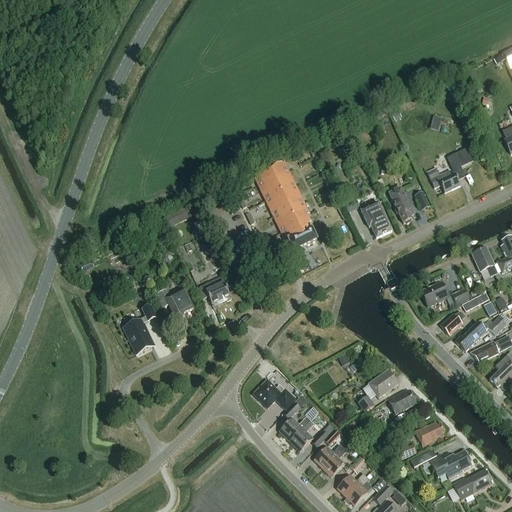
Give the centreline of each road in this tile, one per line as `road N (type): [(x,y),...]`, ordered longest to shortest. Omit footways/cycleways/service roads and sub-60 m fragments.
road 1 (tertiary): [(0,385),(103,112),(163,0)]
road 2 (residential): [(160,460),(124,395),(127,382),(234,326),(261,342)]
road 3 (tertiary): [(511,425),(409,320),(392,291)]
road 4 (unclassified): [(326,511),(221,395)]
road 5 (residential): [(511,489),(400,380)]
road 6 (residential): [(375,257),(511,192)]
road 7 (tertiary): [(261,342),(304,296),(375,257)]
road 8 (residential): [(511,234),(392,291)]
